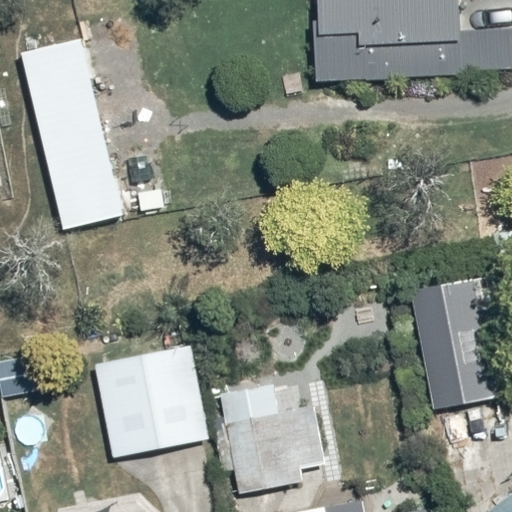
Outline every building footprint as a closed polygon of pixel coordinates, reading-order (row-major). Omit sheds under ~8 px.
[(310,0),(313,80),(511,71),(511,34),(460,34),(456,0),(310,0)] [(122,212),(81,34),(20,48),(61,226),(122,212)] [(482,316),(475,275),(412,286),(433,404),(496,393),(482,316)] [(194,437),(177,343),(95,359),(113,452),(194,437)] [(320,476),(302,372),(224,385),(242,489),(320,476)] [(511,511),(511,492),(485,511),(511,511)]
